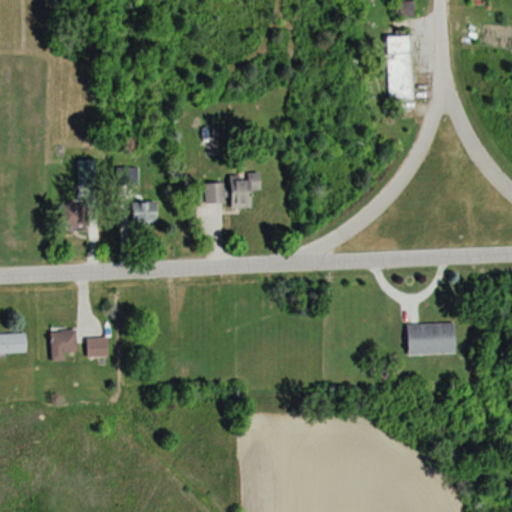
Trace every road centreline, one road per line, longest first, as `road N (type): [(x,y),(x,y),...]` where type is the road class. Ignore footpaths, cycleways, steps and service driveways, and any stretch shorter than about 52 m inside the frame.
road 1 (residential): [(0,276),(511,251)]
road 2 (residential): [(433,0),(437,70),(410,158),(359,219),(267,265)]
road 3 (residential): [(511,195),(476,155),(437,70)]
